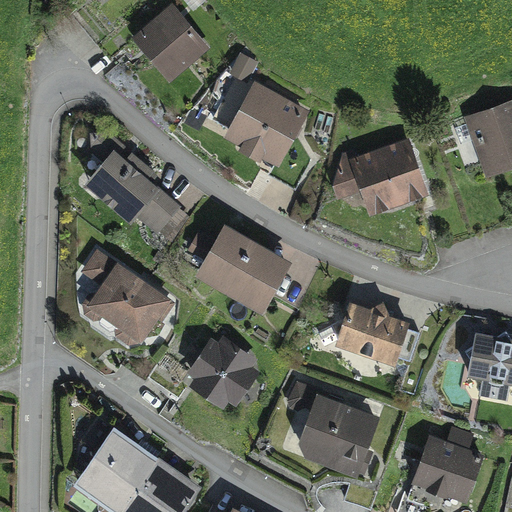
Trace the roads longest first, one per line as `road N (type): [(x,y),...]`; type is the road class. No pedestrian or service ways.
road 1 (residential): [(511,308),(364,270),(238,206),(115,95),(87,90),(62,97),(47,114),(40,348)]
road 2 (residential): [(40,348),(283,511)]
road 3 (residential): [(40,348),(34,511)]
